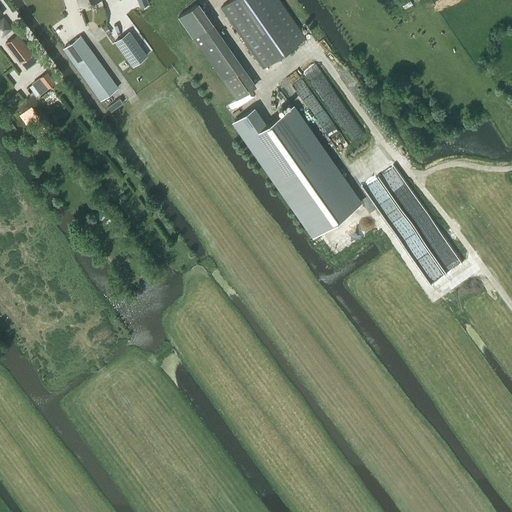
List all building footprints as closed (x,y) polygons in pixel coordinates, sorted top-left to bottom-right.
[(262,68),(305,38),(278,0),(230,0),(220,7),(262,68)] [(178,17),(192,37),(235,99),(253,87),(196,4),(178,17)] [(132,66),(147,55),(129,31),(115,41),(132,66)] [(31,53),(17,34),(5,43),(19,62),(31,53)] [(100,99),(117,87),(80,35),(63,47),(100,99)] [(46,72),(31,83),(40,94),(54,83),(46,72)] [(360,203),(292,106),(265,125),(253,108),(234,121),(314,235),(360,203)] [(108,214),(102,206),(93,213),(99,220),(108,214)]
